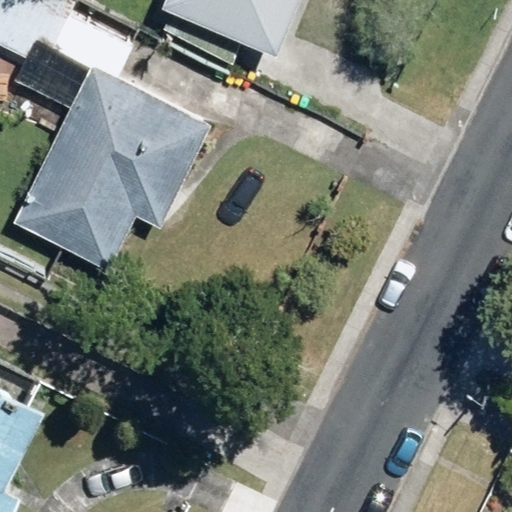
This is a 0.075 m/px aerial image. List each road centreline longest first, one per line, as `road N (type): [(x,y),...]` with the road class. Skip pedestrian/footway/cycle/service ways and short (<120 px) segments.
road 1 (tertiary): [(511,154),(333,511)]
road 2 (unknown): [(0,333),(284,473)]
